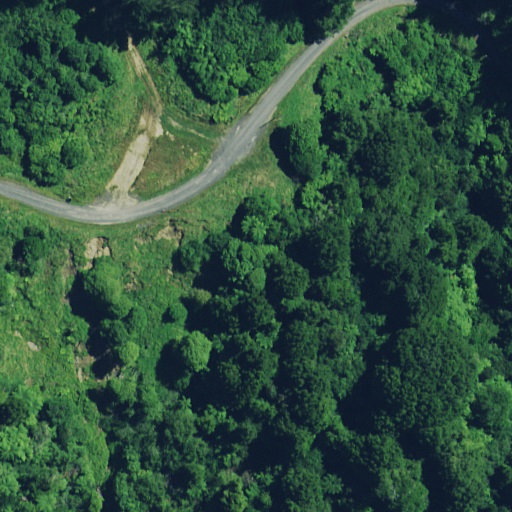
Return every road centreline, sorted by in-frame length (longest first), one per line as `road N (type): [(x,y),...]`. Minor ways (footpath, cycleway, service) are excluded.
road 1 (unclassified): [(0,180),(108,196),(207,154),(285,60),(351,0)]
road 2 (unclassified): [(416,0),(439,10),(511,82)]
